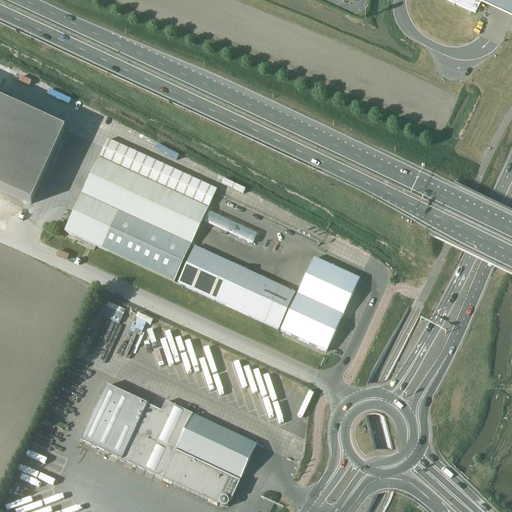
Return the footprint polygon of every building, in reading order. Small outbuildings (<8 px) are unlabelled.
[(445,0),(475,14),(481,2),(476,0),(445,0)] [(511,0),(470,0),(511,19),(511,0)] [(0,190),(31,205),(65,131),(0,101),(0,190)] [(64,232),(174,283),(208,210),(98,159),(64,232)] [(222,217),(215,231),(234,240),(236,235),(259,246),(263,236),(222,217)] [(295,295),(195,249),(178,285),(278,331),(295,295)] [(359,280),(313,259),(280,332),(326,353),(359,280)] [(120,323),(126,309),(107,301),(81,360),(100,369),(104,360),(109,362),(125,326),(120,323)] [(143,336),(146,329),(154,332),(159,321),(139,313),(131,331),(143,336)] [(236,389),(266,402),(277,374),(205,344),(192,375),(217,385),(219,381),(237,388),(236,389)] [(176,451),(192,416),(165,403),(160,413),(147,407),(107,388),(80,443),(121,462),(217,506),(220,505),(220,506),(221,507),(221,508),(222,508),(224,508),(225,508),(226,508),(227,507),(228,506),(228,505),(228,504),(228,503),(228,502),(231,501),(240,481),(176,451)] [(299,401),(310,405),(314,394),(303,390),(299,401)] [(240,481),(257,445),(192,416),(176,451),(240,481)]
